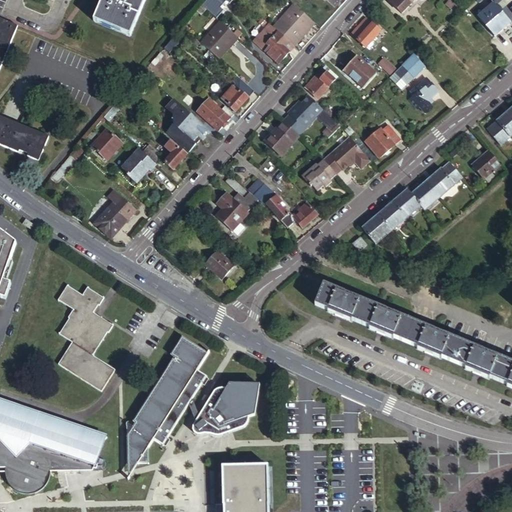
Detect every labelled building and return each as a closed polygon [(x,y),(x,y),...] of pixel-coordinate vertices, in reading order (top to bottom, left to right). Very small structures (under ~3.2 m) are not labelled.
[(103,0),(95,22),(130,37),(145,0),(103,0)] [(317,0),(293,0),(296,2),(315,18),(325,7),(317,0)] [(415,0),(388,0),(402,14),(415,0)] [(457,14),(461,9),(451,0),(448,0),(446,3),(457,14)] [(315,18),(296,2),(274,28),(276,29),(294,46),(317,20),(315,18)] [(511,21),(495,2),(479,16),(494,35),(511,21)] [(207,8),(202,4),(197,10),(201,14),(207,8)] [(353,33),(359,38),(373,23),(367,17),(353,33)] [(239,37),(220,20),(202,43),(221,59),(239,37)] [(0,21),(0,149),(16,156),(17,153),(26,157),(25,159),(36,164),(47,139),(0,120),(0,64),(15,28),(0,21)] [(373,23),(359,38),(358,40),(367,48),(381,31),(373,23)] [(274,28),(270,25),(255,42),(266,52),(270,47),(268,45),(274,39),(271,35),(276,29),(274,28)] [(289,51),(294,46),(276,29),(271,35),(274,39),(268,45),(270,47),(266,52),(280,64),(291,52),(289,51)] [(378,65),(363,51),(357,57),(377,75),(382,69),(378,65)] [(426,67),(415,54),(399,70),(408,81),(413,77),(414,78),(426,67)] [(363,89),(377,75),(357,57),(344,71),(363,89)] [(378,65),(382,69),(389,75),(395,69),(384,59),(378,65)] [(324,68),(306,87),(319,98),(336,79),(324,68)] [(399,70),(397,72),(406,83),(408,81),(399,70)] [(428,102),(431,98),(438,92),(426,78),(410,91),(414,95),(411,97),(413,99),(420,108),(425,114),(433,107),(431,105),(428,102)] [(242,91),(246,94),(251,88),(242,80),(237,85),(236,86),(242,91)] [(223,100),(229,105),(242,91),(236,86),(223,100)] [(246,94),(250,98),(256,92),(251,88),(246,94)] [(242,91),(229,105),(238,113),(250,98),(246,94),(242,91)] [(220,132),(231,119),(222,111),(205,95),(193,108),(220,132)] [(323,110),(309,97),(302,104),(298,109),(295,106),(288,114),(305,130),(323,110)] [(173,126),(167,133),(189,153),(196,144),(193,141),(198,136),(201,139),(209,130),(174,99),(167,108),(174,114),(173,126)] [(420,108),(413,99),(409,103),(416,111),(420,108)] [(118,101),(104,117),(109,122),(123,106),(118,101)] [(236,114),(226,105),(222,111),(231,119),(236,114)] [(511,107),(497,121),(511,137),(511,136),(511,107)] [(301,136),(284,121),(265,142),(282,157),(301,136)] [(511,137),(497,121),(488,128),(502,144),(511,137)] [(330,138),(341,127),(336,122),(325,133),(330,138)] [(388,125),(382,131),(395,146),(401,140),(388,125)] [(395,146),(382,131),(379,127),(364,141),(379,159),(395,146)] [(106,130),(91,147),(108,162),(123,145),(106,130)] [(193,141),(196,144),(201,139),(198,136),(193,141)] [(168,138),(162,145),(173,155),(164,163),(174,172),(188,156),(168,138)] [(351,138),(324,160),(336,174),(342,169),(343,170),(350,165),(355,161),(356,162),(361,168),(370,161),(351,138)] [(150,147),(145,153),(156,163),(162,157),(150,147)] [(157,166),(138,148),(133,154),(133,155),(121,168),(128,174),(127,176),(137,185),(149,170),(151,172),(157,166)] [(501,164),(490,151),(474,164),(485,177),(501,164)] [(68,159),(47,183),(54,189),(74,165),(68,159)] [(324,160),(319,165),(317,163),(303,175),(312,186),(313,185),(318,191),(324,186),(327,189),(334,182),(331,180),(337,175),(336,174),(324,160)] [(463,176),(450,161),(443,167),(456,183),(463,176)] [(457,183),(456,183),(443,167),(413,193),(409,188),(364,227),(377,243),(422,204),(427,209),(457,183)] [(240,183),(232,176),(227,182),(235,189),(240,183)] [(252,186),(263,196),(270,190),(259,179),(252,186)] [(249,203),(255,197),(240,183),(235,189),(239,193),(249,203)] [(293,224),(296,221),(292,216),(293,216),(290,211),(287,213),(281,204),(284,202),(277,194),(275,196),(270,190),(263,196),(287,229),(293,224)] [(109,198),(115,203),(120,196),(115,191),(109,198)] [(227,193),(217,204),(224,210),(217,217),(233,232),(241,224),(249,214),(249,213),(233,199),(227,193)] [(239,193),(233,199),(249,213),(259,201),(255,197),(249,203),(239,193)] [(115,203),(104,214),(121,229),(137,212),(120,196),(115,203)] [(318,215),(313,209),(308,202),(293,216),(292,216),(296,221),(303,229),(318,215)] [(121,229),(104,214),(97,223),(113,238),(121,229)] [(300,232),(303,229),(296,221),(293,224),(300,232)] [(241,224),(233,232),(239,236),(246,228),(241,224)] [(0,297),(6,299),(24,248),(0,230),(0,297)] [(362,237),(354,244),(362,254),(370,247),(362,237)] [(253,249),(248,254),(253,258),(258,254),(253,249)] [(218,252),(207,265),(223,279),(234,267),(218,252)] [(73,341),(58,363),(101,391),(116,368),(94,355),(114,323),(98,313),(108,296),(90,284),(85,292),(74,284),(61,304),(74,312),(60,333),(73,341)] [(325,284),(316,304),(341,313),(383,331),(432,351),(479,370),(511,383),(511,360),(412,319),(325,284)] [(126,443),(128,467),(139,467),(150,466),(148,453),(153,443),(160,447),(165,440),(168,442),(190,406),(194,400),(202,387),(199,385),(204,378),(198,374),(209,356),(182,340),(171,358),(178,362),(175,366),(172,364),(131,429),(134,430),(126,443)] [(215,394),(202,415),(198,421),(194,427),(192,429),(192,431),(192,432),(193,434),(194,435),(196,436),(198,436),(200,436),(202,435),(204,435),(208,435),(214,435),(224,436),(228,434),(246,427),(248,426),(250,425),(251,423),(252,421),(252,420),(252,419),(252,416),(257,414),(261,390),(259,387),(261,386),(261,384),(255,383),(231,383),(228,389),(225,388),(223,387),(221,388),(219,388),(217,389),(215,394)] [(0,466),(5,466),(4,468),(4,470),(5,473),(5,476),(6,479),(7,482),(8,485),(11,488),(13,490),(17,492),(20,494),(23,495),(27,495),(30,495),(34,494),(37,493),(41,491),(44,489),(47,486),(49,483),(51,478),(52,475),(52,471),(68,471),(74,470),(93,469),(96,465),(105,440),(111,437),(39,412),(38,416),(15,408),(17,405),(0,399),(0,466)] [(194,400),(190,406),(194,414),(198,421),(202,415),(198,408),(194,400)] [(39,412),(17,405),(15,408),(38,416),(39,412)] [(379,449),(380,485),(385,485),(385,497),(402,497),(401,449),(379,449)] [(139,467),(128,467),(130,474),(133,484),(137,472),(139,467)] [(271,511),(270,469),(225,470),(226,508),(225,511),(271,511)]
